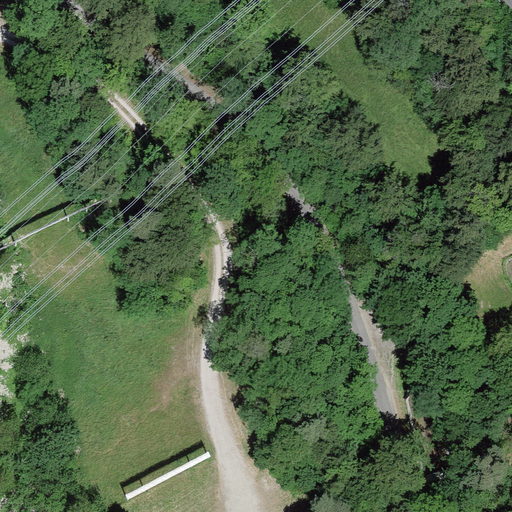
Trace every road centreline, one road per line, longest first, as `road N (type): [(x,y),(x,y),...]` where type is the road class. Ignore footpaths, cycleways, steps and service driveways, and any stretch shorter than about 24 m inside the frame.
road 1 (track): [(409,511),(379,399),(295,190),(220,112),(50,0)]
road 2 (track): [(0,35),(77,70),(141,126),(212,216),(226,269),(208,349),(215,414),(248,511)]
